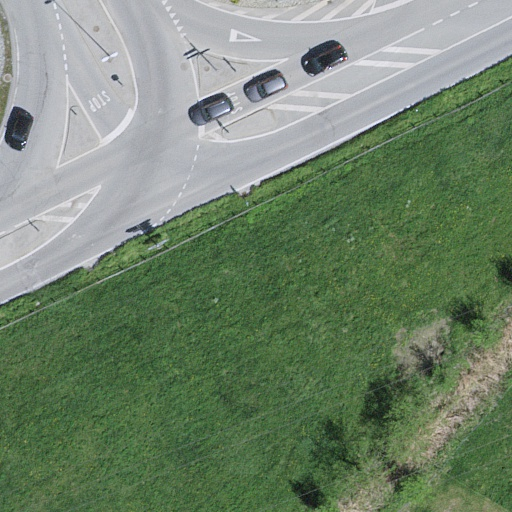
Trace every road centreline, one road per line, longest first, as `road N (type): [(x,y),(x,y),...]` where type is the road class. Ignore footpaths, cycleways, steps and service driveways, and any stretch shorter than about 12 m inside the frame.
road 1 (tertiary): [(99,112),(234,122),(300,106),(511,1)]
road 2 (tertiary): [(0,254),(48,222),(99,112)]
